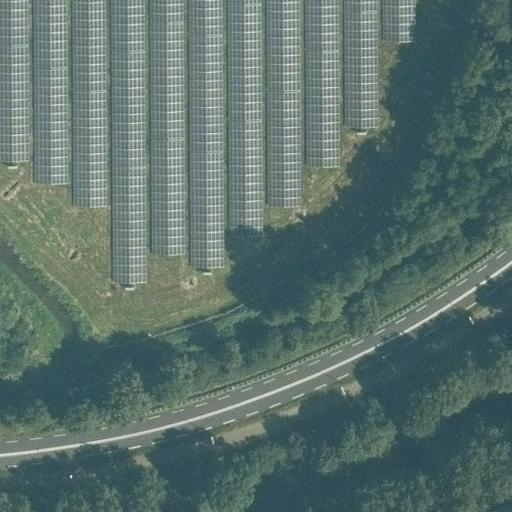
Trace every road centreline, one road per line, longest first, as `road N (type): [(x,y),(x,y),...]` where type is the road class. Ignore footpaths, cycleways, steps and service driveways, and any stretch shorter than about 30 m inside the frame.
road 1 (primary): [(511,261),(409,327),(275,391),(89,443),(0,453)]
road 2 (unclassified): [(511,298),(347,394),(280,421),(186,451),(0,482)]
